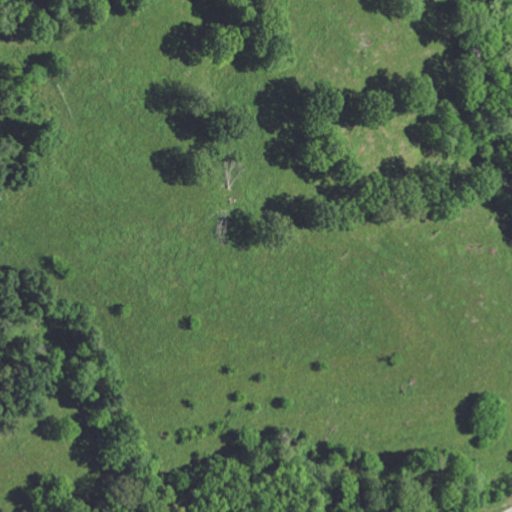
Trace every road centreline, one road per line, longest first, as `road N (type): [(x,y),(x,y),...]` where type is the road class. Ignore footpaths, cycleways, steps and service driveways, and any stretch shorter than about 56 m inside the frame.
road 1 (residential): [(511,478),(0,497)]
road 2 (residential): [(511,188),(483,94),(476,0)]
